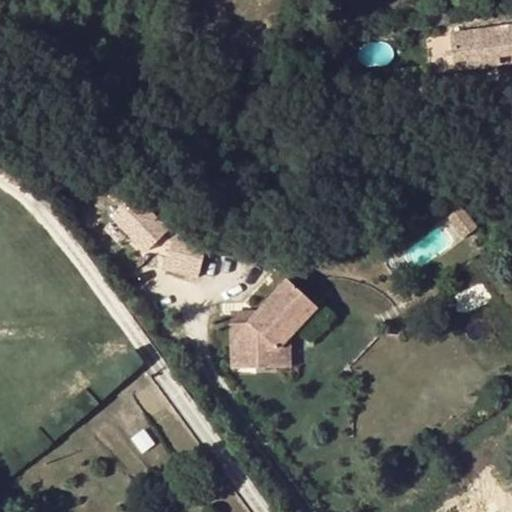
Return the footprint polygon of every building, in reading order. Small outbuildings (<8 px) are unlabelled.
[(448,11),(424,15),(425,25),(449,22),(448,11)] [(511,27),(451,34),(454,70),(480,67),(479,59),(511,57),(511,27)] [(511,57),(479,59),(480,67),(511,66),(511,57)] [(163,265),(196,274),(206,237),(166,227),(147,207),(155,199),(128,173),(109,192),(122,205),(112,215),(145,247),(154,238),(169,243),(163,265)] [(466,207),(451,216),(466,238),(480,229),(466,207)] [(268,297),(291,329),(315,303),(286,277),(268,297)] [(247,320),(228,321),(229,355),(246,355),(246,366),(273,365),(273,349),(286,334),(291,329),(268,297),(255,311),(247,320)] [(228,312),(228,321),(247,320),(255,311),(228,312)] [(287,364),(286,334),(273,349),(273,365),(287,364)] [(229,367),(246,366),(246,355),(229,355),(229,367)]
